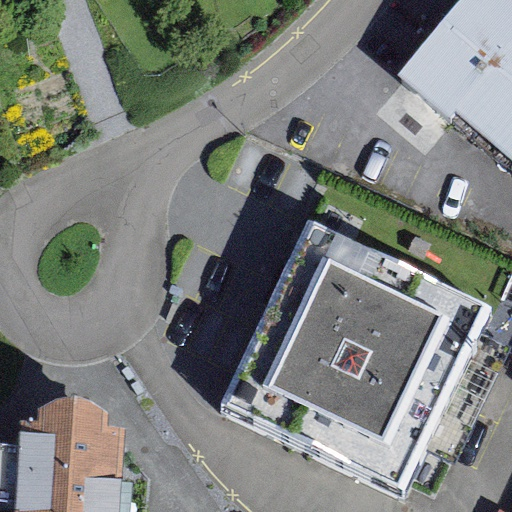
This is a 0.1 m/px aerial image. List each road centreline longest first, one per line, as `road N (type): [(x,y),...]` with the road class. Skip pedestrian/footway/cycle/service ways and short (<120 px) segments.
road 1 (unclassified): [(95,193),(62,195),(34,210),(14,242),(13,282),(26,307),(52,327),(90,333),(126,318),(151,283),(152,252),(133,213),(116,201)]
road 2 (residential): [(378,0),(352,34),(116,201)]
